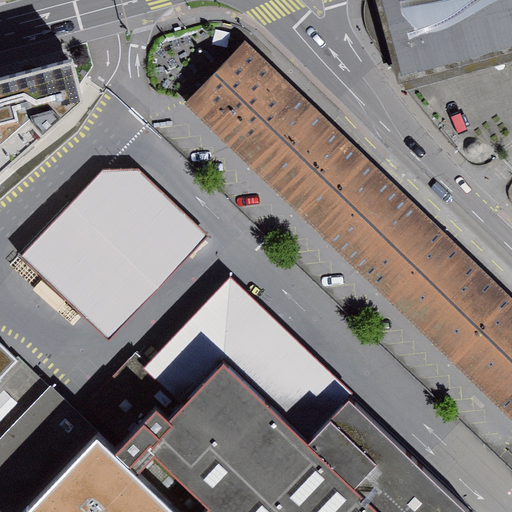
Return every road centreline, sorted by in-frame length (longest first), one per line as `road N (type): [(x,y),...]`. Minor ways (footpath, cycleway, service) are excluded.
road 1 (tertiary): [(511,249),(340,75)]
road 2 (primary): [(136,0),(0,37)]
